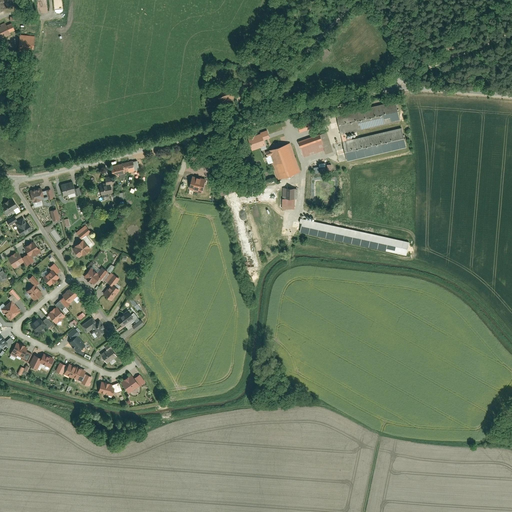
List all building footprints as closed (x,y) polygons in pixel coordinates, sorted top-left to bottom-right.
[(0,0),(0,11),(18,4),(16,0),(0,0)] [(6,25),(0,28),(0,39),(10,35),(6,25)] [(20,35),(18,52),(33,53),(34,37),(20,35)] [(231,90),(217,95),(220,104),(234,99),(231,90)] [(337,115),(342,135),(401,122),(397,102),(337,115)] [(312,119),(297,124),(300,133),(315,128),(312,119)] [(343,142),(348,162),(407,148),(403,129),(343,142)] [(248,138),(252,151),(266,146),(264,141),(270,139),(267,131),(260,133),(261,134),(255,136),(255,134),(248,136),(248,138)] [(327,132),(298,142),(303,158),(332,148),(327,132)] [(290,143),(270,151),(280,180),(301,172),(290,143)] [(203,159),(200,165),(210,169),(212,163),(203,159)] [(123,164),(111,167),(113,177),(126,174),(123,164)] [(193,177),(189,190),(203,194),(206,180),(193,177)] [(61,186),(64,197),(76,193),(73,183),(61,186)] [(99,186),(102,196),(113,193),(111,184),(99,186)] [(42,188),(30,191),(33,203),(45,200),(42,188)] [(296,190),(284,189),(283,209),(295,210),(296,190)] [(13,198),(0,206),(7,216),(19,208),(13,198)] [(57,209),(50,211),(53,222),(60,220),(57,209)] [(23,218),(14,223),(21,234),(31,227),(27,221),(26,222),(23,218)] [(410,242),(304,219),(301,234),(407,257),(410,242)] [(79,232),(84,238),(92,231),(87,226),(79,232)] [(84,240),(73,249),(80,258),(91,249),(84,240)] [(34,242),(25,248),(30,257),(32,256),(33,258),(42,252),(34,242)] [(8,259),(15,269),(25,263),(18,252),(8,259)] [(0,281),(1,284),(9,279),(0,266),(0,281)] [(91,268),(84,277),(95,285),(99,279),(102,281),(108,272),(103,268),(99,274),(91,268)] [(44,278),(50,286),(60,278),(53,270),(44,278)] [(112,301),(121,291),(112,284),(104,295),(112,301)] [(27,292),(35,301),(42,294),(35,285),(27,292)] [(79,296),(72,288),(63,296),(70,304),(79,296)] [(133,296),(130,298),(138,312),(141,310),(133,296)] [(12,301),(2,310),(11,321),(21,312),(12,301)] [(57,324),(66,317),(58,307),(49,314),(57,324)] [(123,327),(134,319),(128,311),(117,319),(123,327)] [(32,324),(36,330),(45,323),(40,317),(32,324)] [(72,327),(78,322),(75,319),(69,323),(72,327)] [(92,330),(99,338),(108,332),(99,321),(92,326),(88,321),(81,326),(87,333),(92,330)] [(0,351),(8,344),(0,334),(0,351)] [(78,353),(86,346),(78,336),(69,343),(78,353)] [(28,349),(16,343),(12,353),(23,359),(28,349)] [(108,364),(118,357),(111,348),(101,355),(108,364)] [(55,360),(45,355),(40,363),(50,368),(55,360)] [(86,372),(69,364),(64,375),(81,382),(86,372)] [(132,375),(122,383),(130,394),(140,386),(132,375)] [(113,385),(102,382),(99,394),(113,397),(115,389),(112,389),(113,385)]
